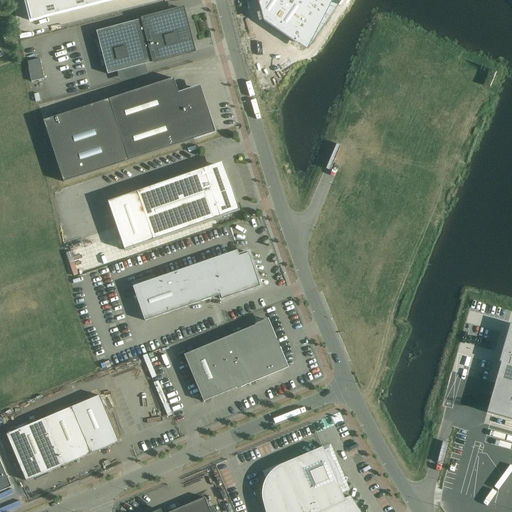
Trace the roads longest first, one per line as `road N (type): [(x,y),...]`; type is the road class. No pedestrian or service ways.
road 1 (unclassified): [(223,0),(263,157),(348,390)]
road 2 (unclassified): [(97,495),(348,390)]
road 3 (unclassified): [(348,390),(417,511)]
